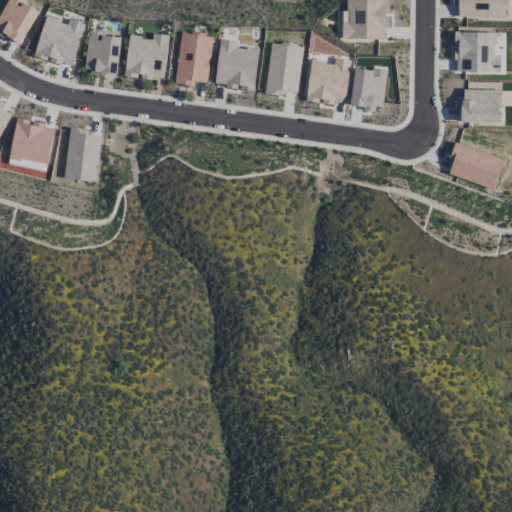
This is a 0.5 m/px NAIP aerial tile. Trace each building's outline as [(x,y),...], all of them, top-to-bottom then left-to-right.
[(388,0),(349,0),(349,23),(343,23),(342,38),(388,39),(388,0)] [(504,0),(453,0),(453,3),(458,3),(458,16),(486,16),(486,15),(504,15),(504,0)] [(495,32),(454,31),(454,45),(455,45),(455,70),(499,71),(499,55),(494,55),(495,32)] [(175,83),(194,85),(195,81),(207,82),(212,36),(181,32),(175,83)] [(118,74),(120,35),(88,33),(85,72),(118,74)] [(124,75),(141,77),(141,76),(163,79),(169,35),(153,33),(152,38),(129,35),(124,75)] [(303,47),(272,42),(264,91),(284,94),(284,90),(296,92),(303,47)] [(344,102),(350,59),(335,57),(334,63),(311,60),(306,98),(344,102)] [(499,122),(500,90),(462,89),(461,121),(499,122)] [(448,174),(492,188),(502,157),(453,143),(448,159),(452,161),(448,174)]
